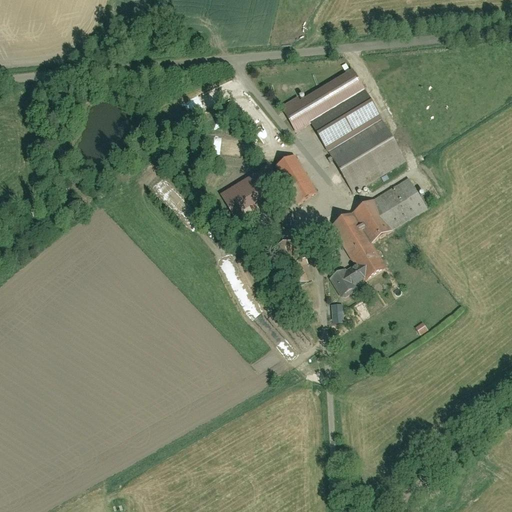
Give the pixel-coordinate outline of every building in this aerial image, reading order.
[(381,120),(326,150),(351,197),(406,167),(381,120)] [(299,157),(277,170),(300,209),(322,196),(299,157)] [(409,182),(358,216),(377,245),(428,211),(409,182)] [(353,214),(330,230),(359,274),(352,279),(344,268),(329,279),(345,302),(361,292),(357,286),(364,281),(367,286),(391,270),(353,214)] [(298,242),(275,250),(288,288),(311,280),(298,242)] [(336,313),(335,327),(346,327),(346,313),(336,313)]
